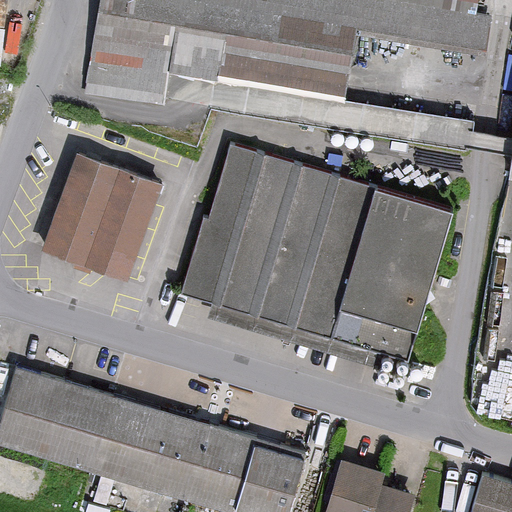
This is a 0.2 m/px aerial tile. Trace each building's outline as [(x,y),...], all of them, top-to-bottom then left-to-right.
[(100,0),(84,100),(162,113),(168,78),(219,86),(220,78),(346,100),(357,34),(483,56),(489,22),(476,20),(479,0),(100,0)] [(452,214),(230,147),(208,221),(202,219),(179,294),(407,363),(452,214)] [(126,283),(162,186),(77,154),(41,251),(60,258),(108,276),(126,283)] [(0,444),(231,511),(288,511),(305,453),(242,435),(71,384),(15,368),(0,420),(0,444)] [(362,468),(341,461),(325,511),(408,511),(414,496),(399,492),(381,487),(385,475),(362,468)] [(511,511),(511,485),(481,476),(470,511),(511,511)]
